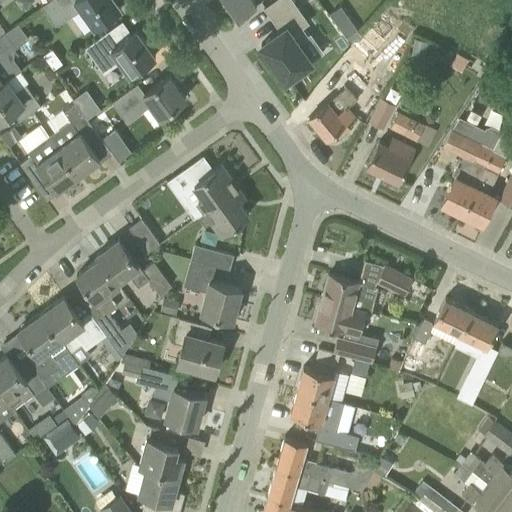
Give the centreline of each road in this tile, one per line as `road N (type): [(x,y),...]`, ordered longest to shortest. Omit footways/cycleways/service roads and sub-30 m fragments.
road 1 (residential): [(231,511),(321,191)]
road 2 (residential): [(56,259),(248,111)]
road 3 (residential): [(511,281),(321,191)]
road 4 (residential): [(248,111),(169,0)]
